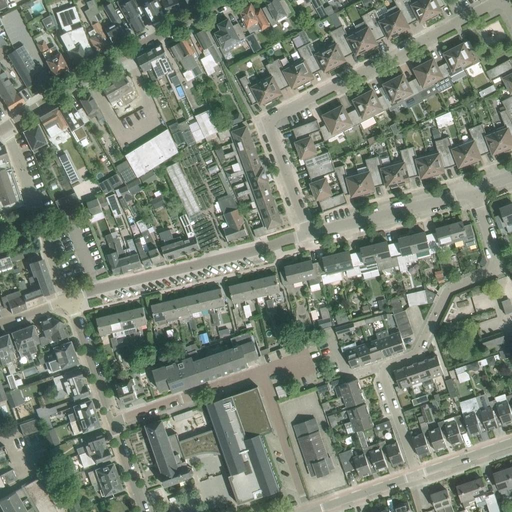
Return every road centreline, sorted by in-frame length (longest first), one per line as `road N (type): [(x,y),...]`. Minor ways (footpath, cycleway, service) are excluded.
road 1 (residential): [(308,233),(266,119),(501,0)]
road 2 (unclassified): [(308,511),(261,372),(112,423)]
road 3 (residential): [(6,128),(230,0)]
road 4 (unclassified): [(70,299),(308,233)]
road 5 (residential): [(381,368),(409,360),(450,290),(497,264),(471,190)]
road 6 (unclassified): [(308,233),(471,190)]
road 7 (unclassified): [(70,299),(112,423)]
